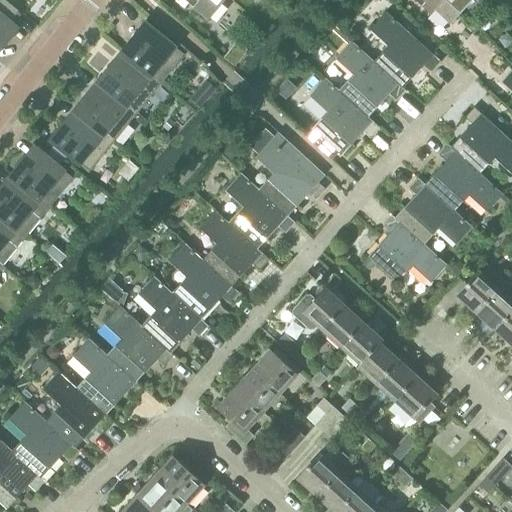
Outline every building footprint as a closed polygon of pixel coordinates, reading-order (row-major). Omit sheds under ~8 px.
[(3,0),(0,0),(0,12),(11,21),(18,11),(3,0)] [(187,0),(209,17),(222,0),(187,0)] [(416,0),(431,14),(435,10),(450,24),(459,14),(451,6),(444,0),(416,0)] [(444,0),(451,6),(459,14),(472,0),(444,0)] [(0,49),(9,39),(1,32),(11,21),(0,12),(0,49)] [(374,61),(403,88),(424,65),(431,72),(441,62),(387,12),(371,29),(389,45),(374,61)] [(121,52),(129,59),(129,58),(161,84),(185,55),(153,29),(144,40),(137,34),(121,52)] [(339,90),(368,117),(389,94),(396,101),(406,91),(403,88),(374,61),(352,41),(336,58),(354,74),(339,90)] [(98,81),(105,87),(106,87),(138,113),(161,84),(129,58),(129,59),(121,68),(113,62),(98,81)] [(511,91),(511,70),(501,82),(511,91)] [(368,117),(339,90),(326,78),(310,95),(328,112),(312,128),(313,129),(338,152),(341,155),(363,132),(370,138),(380,128),(368,117)] [(208,79),(188,101),(198,110),(218,88),(208,79)] [(74,110),(81,116),(82,115),(114,142),(138,113),(106,87),(105,87),(97,97),(90,91),(74,110)] [(475,107),(465,118),(473,124),(452,147),(481,174),(496,158),(511,172),(511,140),(511,141),(475,107)] [(51,139),(90,171),(114,142),(82,115),(81,116),(73,126),(66,120),(51,139)] [(259,189),(288,215),(309,193),(316,199),(325,189),(318,182),(325,175),(278,132),(274,136),(265,128),(249,145),(258,154),(256,156),(274,173),(259,189)] [(313,129),(312,128),(306,136),(331,160),(338,152),(313,129)] [(232,143),(224,152),(233,160),(241,151),(232,143)] [(481,174),(452,147),(449,144),(439,155),(447,162),(426,184),(455,211),(470,195),(487,211),(503,194),(481,174)] [(10,176),(18,183),(18,182),(50,208),(74,178),(42,152),(33,164),(25,158),(10,176)] [(288,215),(259,189),(241,172),(225,190),(243,206),(229,222),(258,249),(279,226),(286,233),(296,222),(288,215)] [(473,227),(455,211),(426,184),(419,178),(409,188),(416,195),(395,218),(424,244),(439,228),(457,245),(473,227)] [(0,188),(0,215),(26,237),(50,208),(18,182),(18,183),(9,193),(2,186),(0,188)] [(269,259),(258,249),(229,222),(215,210),(200,227),(218,243),(203,259),(231,285),(252,262),(259,269),(269,259)] [(0,263),(3,265),(26,237),(0,215),(0,263)] [(447,265),(424,244),(395,218),(393,215),(383,225),(390,232),(369,256),(398,282),(413,265),(431,282),(447,265)] [(239,292),(231,285),(203,259),(185,243),(169,260),(187,276),(173,292),(201,318),(222,295),(229,302),(239,292)] [(133,254),(142,262),(150,252),(141,244),(133,254)] [(457,295),(475,312),(505,279),(486,263),(457,295)] [(208,325),(201,318),(173,292),(155,276),(139,293),(157,310),(142,326),(171,351),(191,329),(199,335),(208,325)] [(110,278),(102,288),(117,303),(125,294),(122,292),(124,290),(110,278)] [(511,308),(511,285),(505,279),(475,312),(493,329),(511,308)] [(322,330),(345,305),(327,288),(316,299),(311,295),(306,295),(293,309),(293,314),(309,330),(314,330),(317,326),(322,330)] [(174,355),(171,351),(142,326),(120,305),(104,322),(122,339),(108,355),(137,381),(157,359),(165,365),(174,355)] [(340,347),(363,321),(345,305),(322,330),(340,347)] [(511,308),(493,329),(511,345),(511,308)] [(359,364),(380,343),(383,339),(363,321),(340,347),(359,364)] [(295,359),(303,350),(285,334),(277,343),(295,359)] [(77,388),(106,415),(127,392),(135,399),(144,388),(137,381),(108,355),(90,338),(74,356),(92,372),(77,388)] [(375,384),(398,358),(380,343),(359,364),(356,368),(375,384)] [(52,344),(43,354),(53,363),(63,353),(52,344)] [(252,369),(280,394),(297,375),(293,371),(297,368),(276,348),(272,352),(270,350),(252,369)] [(303,350),(295,359),(304,367),(312,358),(303,350)] [(394,401),(417,376),(398,358),(375,384),(394,401)] [(280,394),(252,369),(234,389),(262,414),(280,394)] [(106,415),(77,388),(59,372),(43,389),(61,406),(46,422),(76,448),(96,426),(104,432),(114,421),(106,415)] [(321,373),(313,382),(321,389),(329,380),(321,373)] [(24,375),(13,387),(21,394),(31,382),(24,375)] [(417,376),(394,401),(419,423),(434,407),(429,402),(437,393),(417,376)] [(262,414),(234,389),(218,407),(233,420),(227,427),(245,444),(253,436),(247,430),(262,414)] [(347,414),(355,405),(349,400),(341,408),(347,414)] [(79,452),(76,448),(46,422),(25,402),(9,419),(27,436),(12,452),(42,478),(62,455),(70,462),(79,452)] [(355,405),(347,414),(356,422),(364,413),(355,405)] [(332,406),(314,426),(323,433),(340,414),(332,406)] [(323,433),(314,443),(323,452),(349,422),(340,414),(323,433)] [(289,437),(298,445),(305,438),(296,430),(289,437)] [(391,453),(400,461),(417,441),(408,433),(391,453)] [(298,445),(289,437),(272,456),(281,464),(298,445)] [(12,452),(0,440),(0,502),(7,509),(28,485),(36,492),(45,482),(42,478),(12,452)] [(369,442),(361,451),(369,458),(377,448),(369,442)] [(316,497),(339,471),(350,459),(342,452),(332,464),(320,454),(297,479),(316,497)] [(155,475),(187,505),(205,485),(173,456),(155,475)] [(485,478),(494,486),(511,466),(503,458),(485,478)] [(397,481),(405,472),(398,466),(390,475),(397,481)] [(333,511),(334,511),(357,487),(339,471),(316,497),(333,511)] [(405,472),(397,481),(405,488),(413,479),(405,472)] [(187,505),(155,475),(138,494),(158,511),(189,511),(192,509),(187,505)] [(494,486),(485,478),(479,485),(488,493),(494,486)] [(368,511),(376,504),(381,499),(375,493),(370,498),(357,487),(334,511),(368,511)] [(158,511),(138,494),(121,511),(158,511)]
